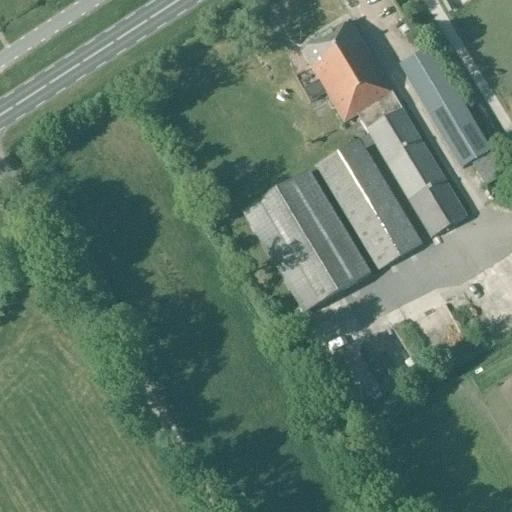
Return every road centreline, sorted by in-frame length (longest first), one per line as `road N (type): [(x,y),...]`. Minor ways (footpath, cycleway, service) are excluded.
road 1 (track): [(217,511),(2,165)]
road 2 (primary): [(0,117),(181,0)]
road 3 (unknown): [(425,0),(511,142)]
